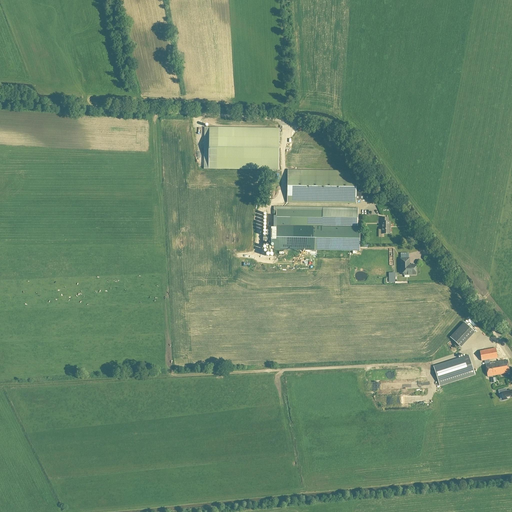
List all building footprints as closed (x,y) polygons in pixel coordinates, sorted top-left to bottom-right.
[(204,128),(204,169),(209,169),(279,170),(279,128),(209,127),(209,128),(204,128)] [(371,192),(356,192),(356,171),(289,170),(289,203),(354,204),(354,200),(356,200),(371,199),(371,192)] [(269,227),(269,236),(263,236),(263,242),(269,242),(269,244),(276,244),(276,249),(360,251),(360,227),(357,227),(357,208),(274,206),(273,227),(269,227)] [(390,226),(390,222),(388,222),(388,218),(381,218),(382,226),(382,234),(390,234),(390,226)] [(415,265),(409,265),(409,259),(401,259),(401,269),(403,269),(404,275),(415,274),(415,265)] [(462,339),(469,336),(466,328),(459,330),(462,339)] [(481,361),(498,358),(496,348),(480,351),(481,361)] [(440,386),(474,375),(468,355),(434,366),(440,386)] [(487,377),(510,373),(508,360),(485,364),(487,377)] [(504,389),(498,390),(499,394),(502,393),(503,400),(507,399),(507,398),(511,397),(511,390),(505,392),(504,389)]
